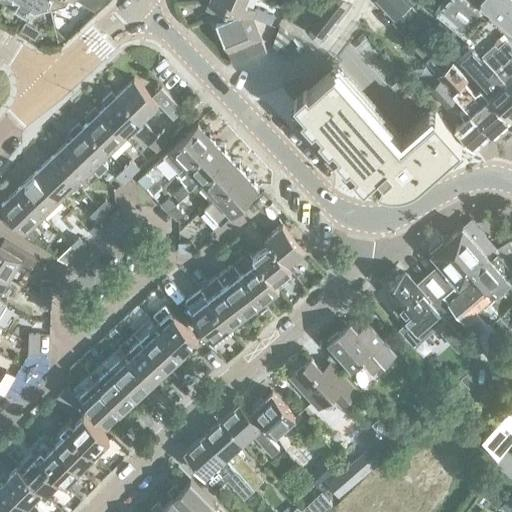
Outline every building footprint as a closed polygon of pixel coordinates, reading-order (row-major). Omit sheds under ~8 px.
[(33,8),(50,4),(49,0),(6,0),(7,1),(26,12),(30,6),(33,8)] [(208,0),(207,4),(205,7),(214,10),(217,17),(215,18),(224,41),(235,36),(246,31),(257,27),(252,15),(218,0),(208,0)] [(218,0),(252,15),(256,6),(244,1),(244,0),(218,0)] [(309,0),(296,17),(308,26),(322,37),(350,0),(349,0),(309,0)] [(377,0),(394,18),(413,0),(377,0)] [(472,0),(445,0),(437,11),(466,39),(480,51),(498,68),(511,83),(511,33),(477,3),(477,4),(472,0)] [(511,0),(480,0),(477,3),(511,33),(511,0)] [(246,31),(255,53),(266,49),(257,27),(246,31)] [(235,36),(244,58),(255,53),(246,31),(235,36)] [(425,59),(435,50),(421,35),(412,44),(425,59)] [(224,41),(233,63),(244,58),(235,36),(224,41)] [(302,45),(292,37),(282,50),(291,58),(302,45)] [(511,83),(498,68),(466,39),(454,49),(489,88),(488,89),(510,114),(511,112),(511,83)] [(490,133),(507,118),(481,88),(475,93),(464,81),(467,78),(452,61),(448,65),(435,50),(425,59),(442,77),(457,94),(465,104),(490,133)] [(459,142),(462,140),(435,110),(401,140),(335,65),(334,65),(310,87),(306,83),(294,94),(297,98),(305,107),(302,110),(307,116),(336,149),(357,173),(364,181),(370,176),(379,168),(384,174),(380,180),(379,180),(378,182),(384,184),(390,185),(396,186),(402,185),(408,184),(413,181),(419,178),(423,174),(459,142)] [(117,93),(141,118),(158,102),(174,118),(184,108),(162,86),(152,95),(134,76),(117,93)] [(446,104),(457,94),(442,77),(431,87),(446,104)] [(141,118),(117,93),(115,94),(111,90),(101,100),(105,104),(101,108),(125,133),(141,118)] [(474,147),(490,133),(465,104),(459,110),(464,117),(454,125),(474,147)] [(85,124),(109,149),(125,133),(101,108),(99,110),(95,106),(85,115),(89,120),(85,124)] [(68,131),(72,135),(67,140),(91,166),(99,174),(108,165),(100,157),(109,149),(85,124),(82,126),(78,122),(68,131)] [(168,149),(163,154),(179,171),(184,166),(211,140),(196,123),(168,149)] [(157,135),(165,142),(172,135),(165,128),(157,135)] [(156,150),(165,142),(157,135),(149,143),(156,150)] [(67,140),(52,155),(76,180),(91,166),(67,140)] [(184,166),(179,171),(182,174),(187,169),(198,181),(226,155),(222,150),(222,144),(215,143),(211,140),(184,166)] [(35,171),(60,196),(76,180),(52,155),(35,171)] [(199,182),(193,187),(196,190),(198,188),(202,185),(213,197),(240,170),(236,166),(237,159),(230,159),(227,156),(226,155),(198,181),(199,182)] [(132,159),(125,166),(132,173),(139,167),(132,159)] [(132,173),(125,166),(116,174),(123,182),(132,173)] [(213,197),(204,206),(219,222),(256,187),(252,182),(252,175),(245,175),(240,170),(213,197)] [(35,171),(19,187),(43,212),(60,196),(35,171)] [(145,171),(137,179),(144,186),(152,179),(145,171)] [(42,230),(33,221),(43,212),(19,187),(2,202),(10,210),(4,218),(35,239),(42,230)] [(161,202),(168,210),(175,203),(169,195),(161,202)] [(99,205),(106,212),(113,206),(106,198),(99,205)] [(175,203),(168,210),(175,218),(183,211),(175,203)] [(97,220),(106,212),(99,205),(91,213),(97,220)] [(477,270),(497,247),(472,219),(465,225),(463,223),(448,237),(453,242),(459,250),(466,257),(473,265),(477,270)] [(265,237),(269,242),(269,241),(291,269),(292,269),(291,267),(295,265),(292,261),(304,251),(282,223),(265,237)] [(78,236),(72,242),(79,250),(86,243),(78,236)] [(437,256),(453,242),(448,237),(446,238),(444,236),(430,248),(437,256)] [(494,293),(506,281),(511,274),(511,240),(511,239),(497,247),(477,270),(470,279),(487,298),(493,292),(494,293)] [(4,240),(0,246),(0,245),(0,273),(8,278),(18,260),(31,268),(36,260),(4,240)] [(178,251),(188,251),(188,240),(178,240),(178,251)] [(253,254),(256,259),(279,287),(280,286),(279,285),(282,282),(280,279),(291,269),(269,241),(269,242),(253,254)] [(79,250),(72,242),(57,256),(66,262),(79,250)] [(248,249),(233,261),(263,299),(279,287),(256,259),(253,254),(248,249)] [(459,250),(444,263),(450,271),(466,257),(459,250)] [(466,257),(450,271),(457,278),(473,265),(466,257)] [(233,261),(217,273),(247,312),(263,299),(233,261)] [(457,278),(464,286),(470,279),(477,270),(473,265),(457,278)] [(396,306),(404,315),(395,323),(407,337),(418,327),(428,318),(432,322),(437,318),(433,314),(440,308),(423,288),(428,284),(423,279),(419,283),(408,271),(404,271),(389,284),(389,289),(399,300),(397,302),(396,306)] [(217,273),(200,286),(230,325),(247,312),(217,273)] [(40,296),(50,297),(50,286),(40,286),(40,296)] [(185,299),(193,309),(214,337),(230,325),(200,286),(185,299)] [(50,307),(50,297),(40,296),(40,307),(50,307)] [(160,318),(156,323),(187,356),(191,353),(187,349),(199,338),(175,312),(171,308),(160,318)] [(352,319),(331,338),(355,364),(360,360),(372,373),(376,369),(397,351),(373,324),(368,319),(359,327),(352,319)] [(151,327),(141,336),(144,340),(169,366),(180,356),(183,359),(187,356),(156,323),(151,327)] [(29,343),(39,343),(39,332),(29,332),(29,343)] [(130,346),(126,350),(158,383),(161,380),(157,377),(169,366),(144,340),(141,336),(130,346)] [(38,353),(39,343),(29,343),(29,353),(38,353)] [(111,364),(115,368),(139,394),(150,384),(154,387),(158,383),(126,350),(111,364)] [(343,402),(359,388),(342,369),(334,377),(313,353),(291,373),(318,404),(333,391),(343,402)] [(101,373),(96,378),(128,412),(131,408),(128,405),(139,394),(115,368),(107,376),(105,374),(101,373)] [(6,369),(0,378),(9,384),(14,375),(6,369)] [(0,390),(3,393),(9,384),(0,378),(0,390)] [(92,382),(81,392),(85,396),(109,422),(120,411),(124,415),(128,412),(96,378),(92,382)] [(275,434),(295,416),(271,390),(251,408),(275,434)] [(223,417),(243,440),(252,432),(272,454),(279,447),(260,425),(240,402),(223,417)] [(498,459),(511,439),(511,405),(482,440),(498,459)] [(66,425),(99,457),(103,453),(99,449),(110,438),(85,414),(77,422),(74,420),(70,420),(66,425)] [(386,441),(395,433),(381,415),(371,424),(385,440),(386,441)] [(223,417),(206,432),(226,455),(227,455),(255,486),(263,479),(235,447),(243,440),(223,417)] [(64,436),(56,443),(81,468),(92,457),(96,460),(99,457),(66,425),(61,429),(61,433),(64,436)] [(44,432),(30,446),(29,447),(37,454),(64,479),(70,486),(74,482),(71,479),(81,468),(56,443),(56,444),(44,432)] [(206,473),(216,464),(244,495),(255,486),(227,455),(226,455),(206,432),(186,450),(206,473)] [(402,441),(395,433),(386,441),(385,440),(379,446),(386,454),(402,441)] [(15,462),(18,465),(44,491),(45,489),(52,496),(56,492),(54,490),(64,479),(37,454),(31,460),(23,453),(15,462)] [(326,482),(338,496),(362,476),(350,462),(326,482)] [(5,470),(2,474),(35,507),(38,503),(35,500),(44,491),(18,465),(12,472),(10,470),(5,470)] [(31,511),(35,507),(2,474),(0,476),(0,502),(9,511),(22,511),(27,508),(31,511)] [(170,492),(174,495),(190,511),(207,511),(206,511),(217,500),(193,476),(182,488),(178,484),(170,492)] [(307,511),(322,511),(333,504),(321,491),(303,507),(307,511)] [(153,509),(156,511),(190,511),(174,495),(164,505),(161,501),(153,509)] [(508,509),(511,511),(511,498),(508,495),(501,504),(508,509)]
